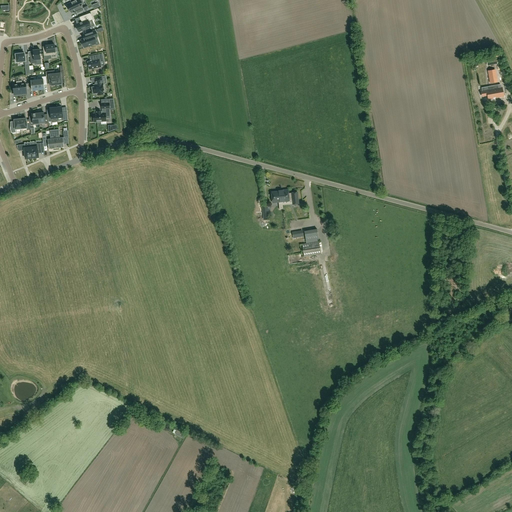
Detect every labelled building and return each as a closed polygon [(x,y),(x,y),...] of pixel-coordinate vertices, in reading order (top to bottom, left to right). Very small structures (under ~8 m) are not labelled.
[(68,5),(71,11),(71,12),(74,11),(75,11),(76,14),(79,13),(87,9),(85,4),(81,6),(78,0),(77,0),(76,0),(69,0),(71,3),(68,5)] [(77,24),(76,24),(79,32),(82,30),(83,31),(86,29),(90,27),(88,22),(93,20),(91,13),(79,17),(81,22),(77,24)] [(81,40),(84,48),(96,44),(94,38),(97,37),(95,31),(88,33),(90,37),(81,40)] [(51,52),(55,52),(54,44),(46,45),(46,46),(46,50),(43,50),(44,57),(51,56),(51,52)] [(36,50),(34,50),(33,50),(33,56),(30,57),(31,64),(37,63),(36,60),(41,59),(40,49),(36,50)] [(25,56),(25,53),(19,54),(19,53),(14,53),(15,58),(16,58),(16,62),(25,61),(25,65),(29,64),(28,56),(25,56)] [(101,66),(99,57),(99,55),(90,57),(91,61),(88,62),(89,70),(101,67),(101,66)] [(45,72),(46,78),(49,78),(50,83),(50,85),(51,86),(54,86),(54,85),(56,85),(55,74),(49,74),(49,71),(45,72)] [(55,74),(56,85),(58,84),(58,85),(62,85),(61,84),(62,84),(62,83),(61,78),(64,78),(63,71),(60,71),(60,73),(55,74)] [(101,77),(95,78),(96,85),(93,85),(94,87),(92,87),(93,94),(97,93),(97,95),(103,94),(103,93),(104,93),(104,92),(104,91),(104,90),(103,84),(101,77)] [(482,96),(487,95),(488,98),(493,97),(496,97),(496,98),(503,97),(502,88),(501,88),(498,88),(498,85),(488,87),(488,90),(482,91),(481,91),(482,96)] [(511,97),(511,86),(503,87),(504,100),(511,98),(511,97)] [(93,114),(94,122),(106,121),(106,118),(110,118),(109,108),(109,103),(102,104),(102,109),(104,108),(104,113),(101,113),(101,112),(97,112),(97,113),(93,114)] [(48,117),(48,122),(52,122),(51,120),(57,119),(56,107),(53,108),(50,108),(50,109),(50,113),(47,114),(48,117)] [(58,122),(57,121),(57,118),(63,117),(63,120),(68,120),(67,111),(62,112),(62,108),(62,107),(58,107),(56,107),(57,119),(57,122),(58,122)] [(39,124),(38,112),(34,113),(34,114),(32,114),(32,116),(32,118),(32,119),(29,119),(30,123),(30,126),(34,125),(39,124)] [(38,112),(39,124),(45,124),(48,124),(48,122),(48,117),(45,117),(44,117),(44,115),(44,113),(42,113),(42,112),(38,112)] [(21,130),(20,119),(18,119),(18,118),(15,119),(15,120),(14,120),(14,121),(15,126),(10,127),(10,129),(12,133),(16,133),(16,130),(21,130)] [(20,119),(21,130),(27,129),(27,130),(31,130),(30,126),(30,123),(27,124),(26,118),(20,119)] [(54,130),(52,130),(52,132),(50,132),(50,139),(46,139),(46,137),(42,137),(43,142),(48,142),(49,149),(56,148),(54,130)] [(56,132),(56,130),(54,130),(56,148),(64,147),(63,139),(68,139),(68,134),(64,135),(64,137),(60,138),(59,131),(56,132)] [(37,145),(31,146),(32,158),(34,158),(38,157),(38,153),(38,151),(41,150),(40,143),(37,144),(37,145)] [(32,158),(31,146),(24,146),(24,144),(16,145),(19,151),(25,151),(25,159),(30,158),(32,158)] [(299,203),(297,192),(291,193),(288,194),(288,190),(278,191),(271,192),(272,193),(271,194),(271,197),(272,197),(273,202),(289,201),(289,200),(292,200),(293,204),(299,203)] [(306,243),(319,241),(317,229),(304,231),(306,243)] [(304,257),(321,254),(319,241),(302,244),(304,252),(304,257)] [(186,433),(175,428),(173,432),(175,433),(175,434),(183,438),(186,433)]
